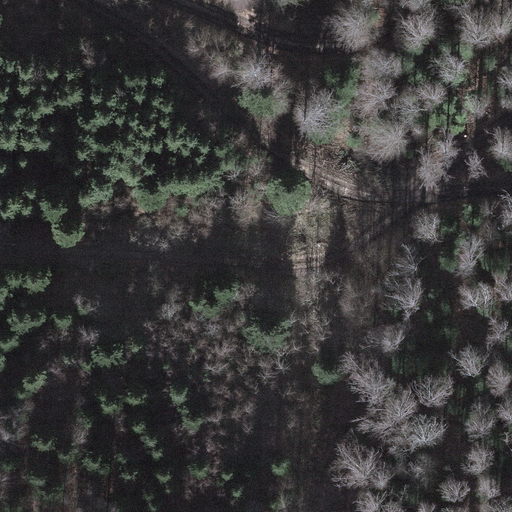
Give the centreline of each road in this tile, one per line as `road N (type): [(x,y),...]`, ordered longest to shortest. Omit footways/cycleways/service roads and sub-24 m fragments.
road 1 (track): [(0,255),(300,249),(343,241),(371,231),(511,119)]
road 2 (track): [(115,0),(299,156),(360,186),(511,187)]
road 3 (track): [(180,0),(322,36),(490,0)]
